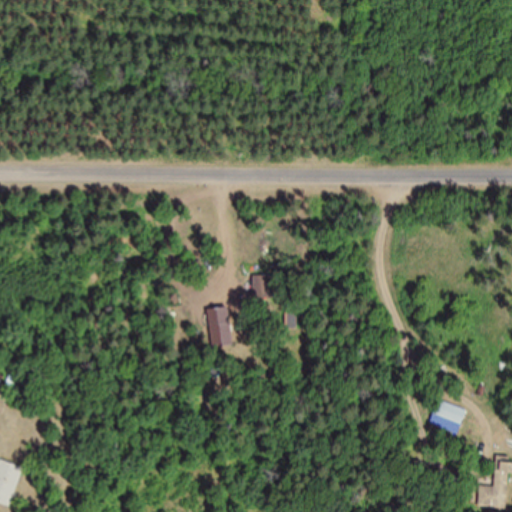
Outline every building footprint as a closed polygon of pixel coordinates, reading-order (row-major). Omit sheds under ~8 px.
[(274,300),(274,275),(255,275),(255,300),(274,300)] [(213,347),(234,347),(234,322),(213,322),(213,347)] [(469,411),(441,400),(435,414),(463,425),(469,411)] [(496,487),(481,486),(480,507),(508,509),(509,472),(511,471),(511,456),(497,456),(496,487)] [(25,468),(0,459),(0,503),(11,507),(25,468)]
